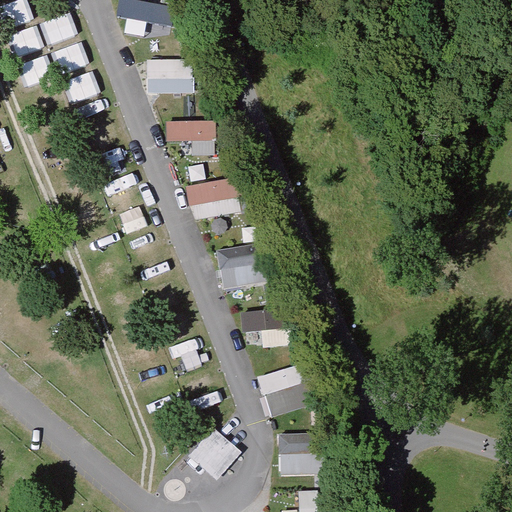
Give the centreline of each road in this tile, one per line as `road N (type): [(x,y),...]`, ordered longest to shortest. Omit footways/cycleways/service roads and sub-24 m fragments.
road 1 (residential): [(227,508),(254,478),(259,421),(95,0)]
road 2 (residential): [(0,384),(157,511)]
